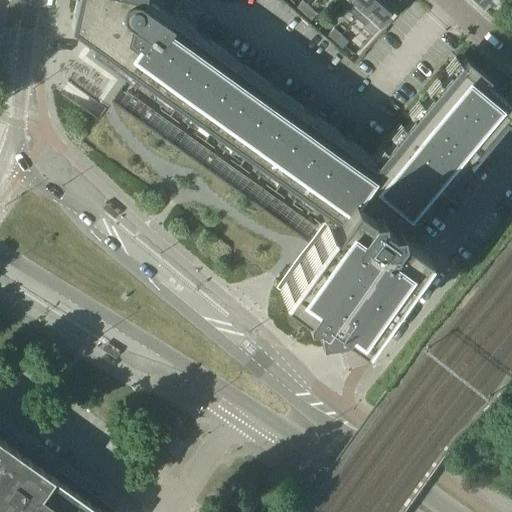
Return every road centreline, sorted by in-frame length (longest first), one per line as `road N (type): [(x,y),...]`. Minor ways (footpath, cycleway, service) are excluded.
road 1 (tertiary): [(290,398),(0,145)]
road 2 (residential): [(290,398),(309,379),(366,353),(511,168)]
road 3 (tertiary): [(0,261),(239,401)]
road 4 (residential): [(0,391),(165,511)]
road 5 (tertiary): [(448,511),(290,398)]
road 6 (tertiary): [(239,401),(399,511)]
road 7 (residential): [(172,511),(239,401)]
